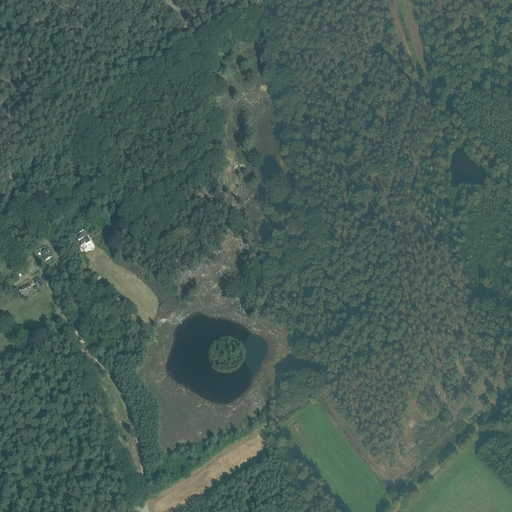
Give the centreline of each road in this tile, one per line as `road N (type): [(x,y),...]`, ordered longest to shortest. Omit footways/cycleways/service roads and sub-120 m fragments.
road 1 (track): [(511,186),(380,52)]
road 2 (unknown): [(140,506),(129,416),(78,340)]
road 3 (track): [(394,511),(511,393)]
